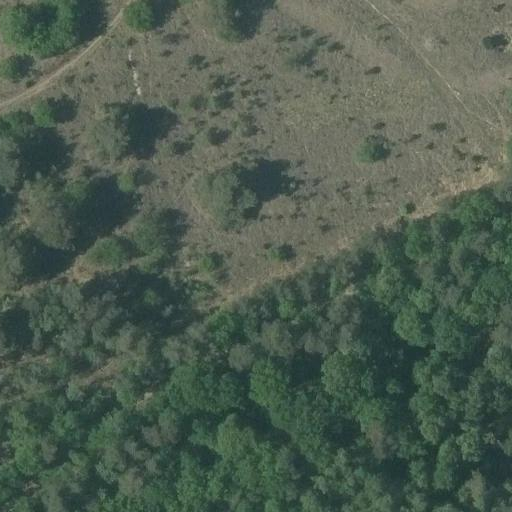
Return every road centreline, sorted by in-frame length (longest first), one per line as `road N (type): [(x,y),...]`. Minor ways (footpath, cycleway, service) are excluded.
road 1 (track): [(511,213),(119,407),(3,511)]
road 2 (track): [(511,191),(426,58),(359,0)]
road 3 (track): [(133,0),(75,66),(0,115)]
